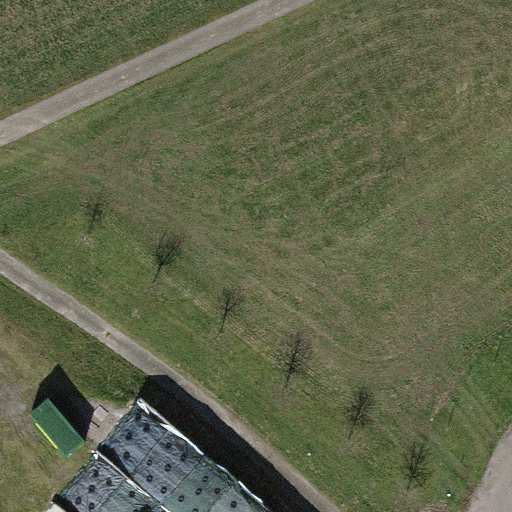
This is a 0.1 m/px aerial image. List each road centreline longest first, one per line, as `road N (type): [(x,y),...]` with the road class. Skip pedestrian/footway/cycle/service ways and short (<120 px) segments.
road 1 (track): [(0,254),(218,412),(328,511)]
road 2 (track): [(0,141),(293,0)]
